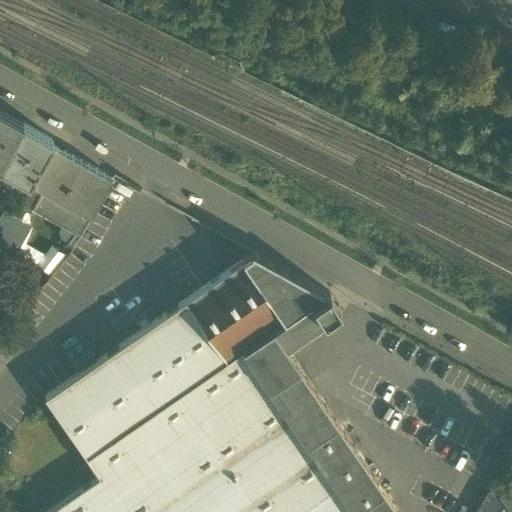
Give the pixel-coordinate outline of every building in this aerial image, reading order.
[(0,163),(20,128),(0,116),(0,163)] [(0,163),(0,164),(28,180),(49,142),(51,138),(23,123),(20,128),(0,163)] [(42,188),(90,215),(112,177),(49,142),(28,180),(42,188)] [(77,234),(79,235),(90,215),(42,188),(33,206),(79,231),(77,234)] [(31,208),(77,234),(79,231),(33,206),(31,208)] [(2,207),(0,211),(0,243),(16,252),(32,224),(2,207)] [(400,511),(299,366),(299,365),(286,346),(341,308),(329,292),(251,249),(250,251),(251,252),(242,258),(44,395),(99,475),(45,511),(400,511)] [(508,511),(511,511),(511,496),(508,490),(498,496),(508,511)]
